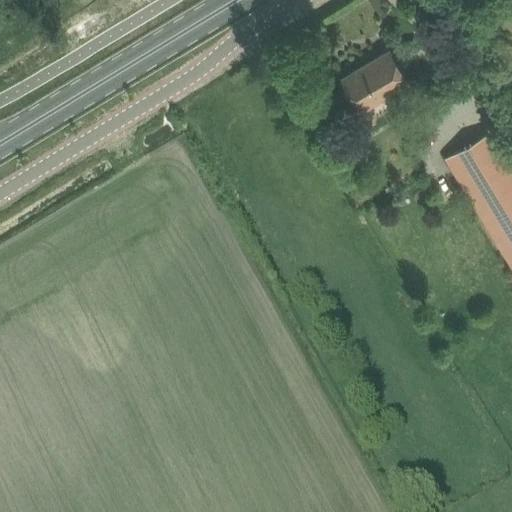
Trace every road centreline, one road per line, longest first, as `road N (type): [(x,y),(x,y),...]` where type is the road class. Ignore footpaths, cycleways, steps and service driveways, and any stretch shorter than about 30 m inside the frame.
road 1 (unclassified): [(0,195),(295,0)]
road 2 (primary): [(0,144),(236,0)]
